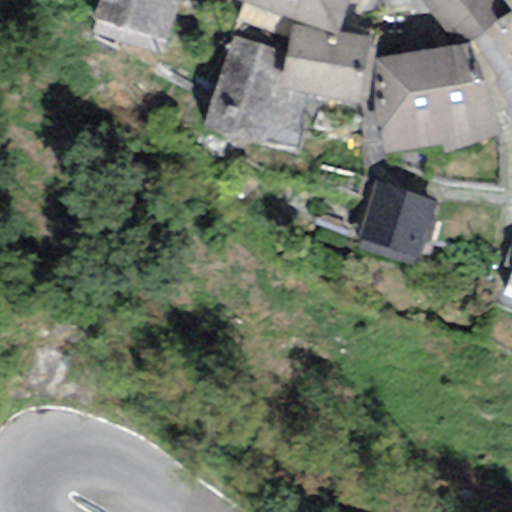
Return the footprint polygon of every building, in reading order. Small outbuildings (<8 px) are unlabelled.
[(178,0),(101,0),(95,21),(164,43),(178,0)] [(350,0),(239,0),(338,36),(350,0)] [(453,27),(472,42),(497,19),(485,3),(489,0),(423,0),(448,31),(453,27)] [(511,0),(502,0),(511,11),(511,0)] [(511,11),(497,19),(472,42),(498,112),(511,106),(511,11)] [(292,26),(285,56),(278,86),(314,95),(359,105),(374,41),(339,33),(338,37),(292,26)] [(298,152),(314,95),(278,86),(285,56),(232,36),(204,129),(298,152)] [(472,42),(375,60),(373,103),(386,154),(444,144),(446,156),(502,136),(498,112),(472,42)] [(438,202),(376,182),(357,238),(419,259),(438,202)] [(511,262),(499,292),(511,297),(511,262)]
